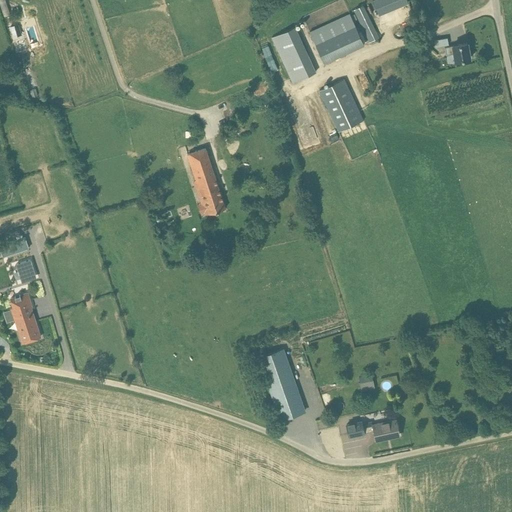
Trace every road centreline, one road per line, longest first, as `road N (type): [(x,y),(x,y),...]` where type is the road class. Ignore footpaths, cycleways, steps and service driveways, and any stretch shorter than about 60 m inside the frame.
road 1 (unclassified): [(511,424),(354,459),(224,407),(0,357)]
road 2 (unclassified): [(197,113),(122,87),(93,0)]
